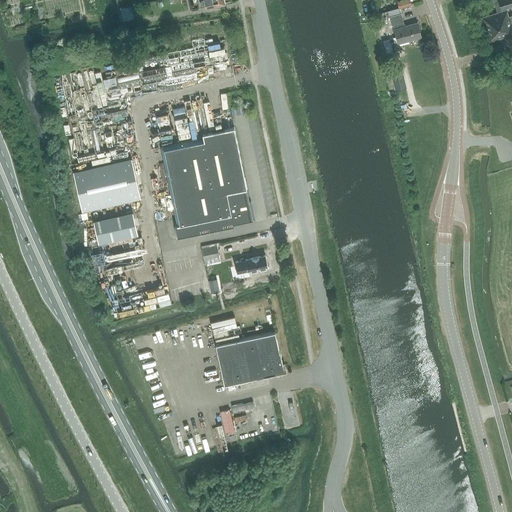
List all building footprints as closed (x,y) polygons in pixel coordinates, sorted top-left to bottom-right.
[(206,8),(213,6),(214,8),(218,7),(218,5),(225,4),(223,0),(202,0),(201,0),(200,2),(201,5),(203,7),(206,6),(206,8)] [(410,0),(403,0),(397,2),(399,9),(411,5),(410,0)] [(511,6),(511,0),(497,0),(501,10),(500,10),(501,12),(483,17),(490,40),(511,33),(511,15),(510,16),(510,17),(508,17),(506,10),(506,9),(511,6)] [(120,8),(122,19),(132,17),(130,6),(120,8)] [(401,13),(389,16),(391,26),(393,25),(394,28),(393,28),(397,44),(421,37),(417,22),(404,26),(401,13)] [(161,146),(177,225),(175,225),(177,237),(233,225),(233,223),(252,219),(246,188),(247,188),(234,127),(202,133),(203,138),(161,146)] [(132,159),(73,172),(82,211),(141,198),(132,159)] [(133,212),(93,221),(98,243),(138,234),(133,212)] [(217,250),(202,254),(204,264),(220,261),(217,250)] [(235,262),(237,273),(268,266),(265,255),(235,262)] [(284,371),(282,364),(279,351),(279,352),(275,331),(216,344),(224,384),(284,371)]
